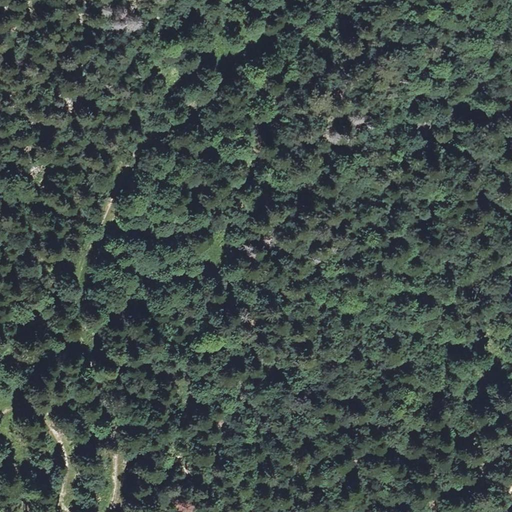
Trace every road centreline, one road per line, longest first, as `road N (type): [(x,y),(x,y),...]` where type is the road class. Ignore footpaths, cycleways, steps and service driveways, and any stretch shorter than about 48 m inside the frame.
road 1 (track): [(102,511),(112,479),(104,408),(76,301),(139,163),(226,69),(250,0)]
road 2 (track): [(0,425),(10,410),(58,436),(62,511)]
